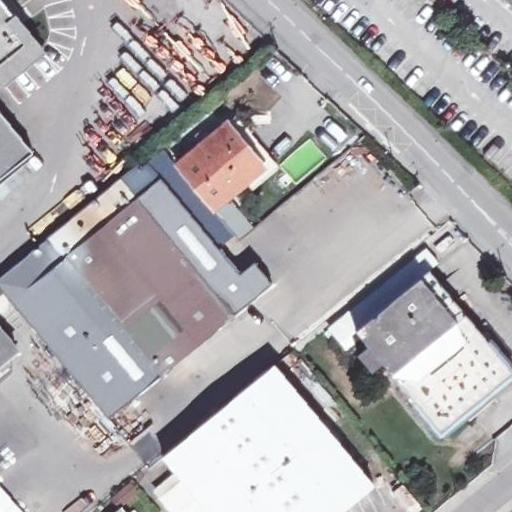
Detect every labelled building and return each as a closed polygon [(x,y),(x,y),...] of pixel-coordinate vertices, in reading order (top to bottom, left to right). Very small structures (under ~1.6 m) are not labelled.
[(0,0),(0,80),(2,83),(35,57),(6,21),(13,15),(0,0)] [(0,177),(32,151),(0,110),(0,177)] [(261,167),(225,123),(177,164),(213,207),(226,196),(261,167)] [(0,272),(0,287),(105,417),(271,282),(252,261),(239,273),(147,162),(138,170),(136,165),(0,272)] [(226,196),(213,207),(219,215),(232,205),(226,196)] [(232,205),(219,215),(238,238),(251,227),(232,205)] [(356,329),(428,269),(436,263),(423,248),(325,329),(337,344),(356,329)] [(368,344),(382,361),(414,401),(412,402),(438,435),(443,432),(445,434),(467,417),(465,413),(511,375),(511,369),(488,340),(486,341),(428,269),(356,329),(368,344)] [(0,360),(14,349),(0,330),(0,360)] [(370,370),(382,361),(368,344),(357,353),(370,370)] [(177,476),(207,511),(337,511),(370,484),(270,366),(161,456),(177,476)] [(207,511),(177,476),(155,494),(170,511),(207,511)]
